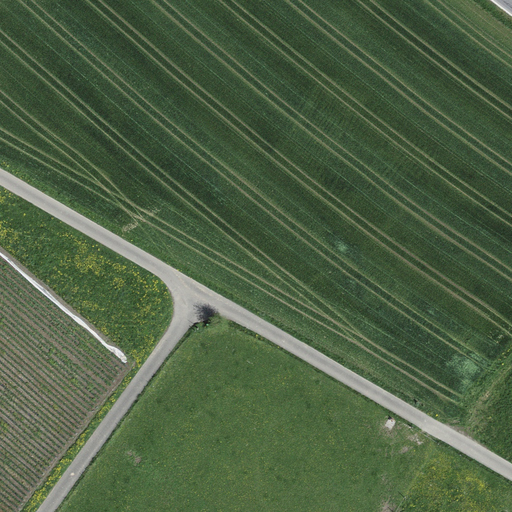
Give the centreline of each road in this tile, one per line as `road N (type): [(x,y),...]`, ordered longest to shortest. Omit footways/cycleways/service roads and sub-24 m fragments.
road 1 (unclassified): [(201,293),(511,473)]
road 2 (unclassified): [(42,511),(201,293)]
road 3 (unclassified): [(201,293),(0,175)]
